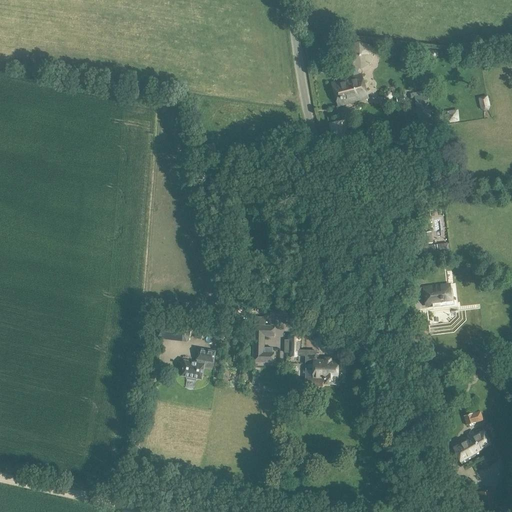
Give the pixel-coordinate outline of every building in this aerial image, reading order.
[(352,72),(353,77),(331,84),(338,107),(368,99),(361,75),(359,75),(358,72),(359,70),(361,71),(371,65),(374,55),(369,45),(359,41),(348,45),(345,57),(350,67),(353,68),(352,72)] [(411,99),(414,98),(416,110),(429,108),(427,94),(426,91),(410,94),(411,99)] [(480,109),(484,112),(488,111),(490,106),(488,96),(478,98),(480,109)] [(330,123),(333,143),(349,140),(345,120),(330,123)] [(410,140),(382,145),(383,150),(411,145),(410,140)] [(422,208),(389,208),(389,220),(406,220),(406,223),(422,222),(422,208)] [(432,232),(422,233),(423,245),(425,245),(426,246),(431,246),(431,244),(433,243),(432,232)] [(437,245),(437,247),(435,247),(436,253),(438,253),(438,255),(450,253),(449,243),(437,245)] [(431,246),(426,246),(423,246),(425,257),(436,255),(436,253),(435,247),(435,245),(431,246)] [(450,284),(424,287),(426,306),(433,305),(433,308),(455,305),(453,289),(450,289),(450,284)] [(170,324),(158,322),(156,337),(168,339),(170,324)] [(264,326),(255,326),(254,326),(254,337),(261,337),(261,336),(264,336),(264,326)] [(261,337),(254,337),(253,362),(273,363),(274,353),(272,353),(273,349),(265,348),(265,352),(261,352),(261,337)] [(300,339),(289,339),(289,341),(285,340),(285,353),(289,353),(288,355),(299,355),(306,355),(306,364),(314,364),(314,368),(314,370),(316,370),(316,378),(311,378),(310,387),(323,387),(323,384),(325,384),(336,384),(336,374),(338,374),(339,366),(336,366),(336,361),(331,361),(325,361),(316,361),(317,351),(300,351),(300,339)] [(196,379),(201,380),(205,361),(213,362),(215,352),(199,350),(197,359),(199,360),(198,364),(184,361),(182,376),(187,377),(187,379),(196,381),(196,379)] [(235,353),(234,361),(242,363),(244,355),(235,353)] [(139,376),(135,388),(140,390),(144,377),(139,376)] [(484,421),(481,411),(463,417),(467,426),(484,421)] [(482,428),(452,444),(462,464),(492,447),(482,428)] [(489,511),(499,509),(493,488),(475,493),(481,511),(489,511)]
